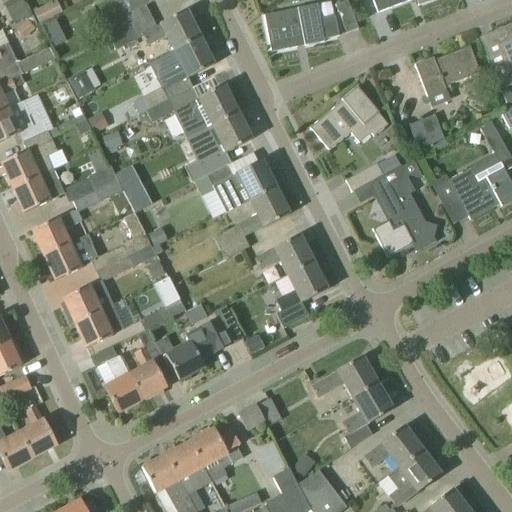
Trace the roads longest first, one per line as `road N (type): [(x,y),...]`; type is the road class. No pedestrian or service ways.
road 1 (residential): [(102,463),(367,315)]
road 2 (residential): [(511,3),(269,104)]
road 3 (residential): [(102,463),(0,241)]
road 4 (residential): [(502,511),(367,315)]
road 5 (residential): [(367,315),(269,104)]
road 6 (residential): [(367,315),(511,238)]
